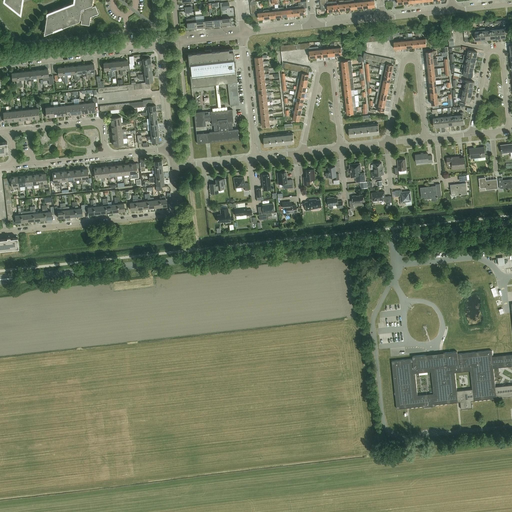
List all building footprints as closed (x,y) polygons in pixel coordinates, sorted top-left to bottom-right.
[(3,0),(4,1),(20,15),(22,0),(73,0),(74,2),(73,4),(72,3),(47,13),(44,34),(79,20),(81,20),(81,23),(89,25),(90,16),(98,13),(95,5),(92,7),(91,5),(92,4),(92,0),(3,0)] [(327,0),(325,0),(326,2),(327,2),(327,5),(327,7),(328,8),(328,12),(334,11),(333,1),(328,2),(327,0)] [(234,60),(233,49),(211,51),(211,49),(204,50),(205,52),(187,54),(189,65),(190,65),(191,75),(190,75),(191,87),(227,83),(230,106),(239,105),(235,70),(234,70),(232,60),(234,60)] [(262,56),(255,57),(256,63),(263,63),(263,62),(263,58),(267,57),(267,55),(262,55),(262,56)] [(263,63),(256,63),(256,70),(264,69),(264,68),(263,64),(268,63),(268,61),(263,62),(263,63)] [(394,65),(390,64),(388,64),(385,63),(382,63),(381,65),(384,66),(383,69),(386,69),(386,70),(392,71),(394,65)] [(264,69),(256,70),(257,76),(265,75),(264,74),(264,70),(269,70),(268,67),(264,68),(264,69)] [(42,70),(42,77),(43,81),(49,80),(49,84),(53,84),(52,76),(49,76),(48,69),(42,70)] [(265,75),(257,76),(258,82),(265,81),(265,80),(265,76),(269,76),(269,74),(264,74),(265,75)] [(265,81),(258,82),(259,89),(266,88),(266,87),(266,83),(270,82),(269,80),(265,80),(265,81)] [(266,88),(259,89),(259,95),(267,94),(267,93),(266,89),(270,88),(270,86),(266,87),(266,88)] [(267,94),(259,95),(260,101),(267,100),(267,99),(267,95),(271,95),(271,93),(267,93),(267,94)] [(87,103),(88,103),(87,98),(85,98),(85,103),(81,104),(80,104),(81,113),(88,113),(87,103)] [(94,102),(95,102),(95,99),(95,98),(92,98),(93,103),(88,103),(87,103),(88,113),(95,112),(94,102)] [(80,104),(81,104),(81,99),(78,99),(79,104),(74,104),(73,105),(74,114),(81,113),(80,104)] [(267,100),(260,101),(261,107),(268,107),(268,105),(267,101),(272,101),(272,99),(267,99),(267,100)] [(66,105),(67,105),(66,100),(65,101),(64,101),(65,105),(60,106),(59,106),(60,116),(67,115),(66,105)] [(73,105),(74,104),(74,100),(71,100),(72,105),(67,105),(66,105),(67,115),(74,114),(73,105)] [(59,106),(60,106),(60,101),(57,101),(58,106),(53,107),(52,107),(53,116),(60,116),(59,106)] [(52,107),(53,107),(53,102),(50,102),(51,107),(45,107),(45,110),(46,117),(53,116),(52,107)] [(38,108),(39,108),(39,103),(36,104),(36,108),(32,109),(31,109),(32,119),(39,118),(38,108)] [(31,109),(32,109),(31,104),(30,104),(29,104),(29,109),(25,110),(24,110),(25,119),(32,119),(31,109)] [(24,110),(25,110),(24,105),(22,105),(23,110),(18,110),(17,110),(18,120),(25,119),(24,110)] [(268,107),(261,107),(261,114),(269,113),(269,112),(268,108),(273,107),(272,105),(268,105),(268,107)] [(10,111),(11,111),(11,106),(8,106),(9,111),(3,112),(3,111),(0,111),(1,120),(4,120),(4,121),(11,121),(10,111)] [(204,112),(194,113),(195,127),(206,126),(205,121),(212,120),(212,125),(214,125),(215,132),(210,132),(211,142),(239,139),(238,129),(233,130),(232,123),(233,123),(232,109),(211,112),(211,111),(204,112)] [(269,113),(261,114),(262,120),(269,119),(269,118),(269,114),(273,114),(273,111),(269,112),(269,113)] [(121,125),(126,124),(126,122),(121,122),(120,116),(111,118),(111,125),(121,124),(121,125)] [(269,119),(262,120),(263,126),(270,126),(269,120),(274,120),(274,117),(269,118),(269,119)] [(350,137),(379,134),(378,123),(349,127),(350,137)] [(122,129),(121,125),(121,124),(111,125),(112,132),(122,131),(122,132),(127,131),(126,129),(122,129)] [(122,136),(122,132),(122,131),(112,132),(113,139),(123,137),(123,139),(127,138),(127,136),(122,136)] [(293,133),(284,134),(264,136),(265,146),(294,143),(293,133)] [(196,137),(197,144),(206,143),(206,136),(196,137)] [(123,143),(123,139),(123,137),(113,139),(113,146),(123,145),(123,146),(128,145),(128,143),(123,143)] [(511,157),(511,143),(501,145),(502,153),(511,152),(511,157)] [(479,157),(479,160),(486,160),(486,157),(484,147),(470,149),(471,158),(479,157)] [(415,155),(416,158),(416,163),(428,161),(429,162),(433,162),(432,155),(428,156),(428,153),(415,155)] [(453,169),(465,167),(464,158),(455,158),(455,157),(452,157),(451,157),(447,158),(448,164),(452,164),(453,169)] [(395,175),(399,174),(399,171),(407,170),(405,159),(397,160),(398,167),(395,168),(395,175)] [(378,163),(373,164),(374,172),(372,173),(373,179),(382,178),(381,174),(384,174),(383,167),(382,167),(382,163),(381,163),(380,162),(379,162),(378,163)] [(136,178),(138,178),(138,173),(137,173),(136,168),(136,163),(129,164),(130,174),(131,174),(131,177),(136,177),(136,178)] [(131,177),(131,174),(130,174),(129,164),(122,165),(123,175),(124,175),(128,174),(129,179),(131,178),(131,177)] [(357,182),(365,181),(364,173),(361,173),(360,164),(350,165),(351,177),(356,177),(357,182)] [(124,179),(124,175),(123,175),(122,165),(115,166),(116,175),(117,175),(121,175),(122,179),(124,179)] [(110,181),(110,176),(109,176),(108,166),(101,167),(102,177),(103,177),(108,176),(108,181),(110,181)] [(117,180),(117,175),(116,175),(115,166),(108,166),(109,176),(110,176),(115,176),(115,180),(117,180)] [(104,181),(103,177),(102,177),(101,167),(94,168),(94,172),(92,172),(93,180),(95,179),(95,178),(101,177),(101,182),(104,181)] [(339,180),(339,174),(336,174),(335,167),(328,168),(330,177),(336,177),(336,180),(339,180)] [(83,184),(82,179),(81,179),(80,169),(73,170),(74,180),(75,180),(80,179),(80,184),(83,184)] [(87,183),(90,183),(89,178),(88,178),(87,169),(80,169),(81,179),(82,179),(87,179),(87,183)] [(76,184),(75,180),(74,180),(73,170),(66,171),(67,181),(68,181),(73,180),(73,185),(76,184)] [(306,177),(303,177),(304,185),(310,184),(309,180),(315,179),(314,170),(309,170),(306,170),(306,177)] [(69,185),(68,181),(67,181),(66,171),(59,172),(60,181),(61,181),(66,181),(67,185),(69,185)] [(282,183),(283,189),(293,187),(292,180),(286,180),(285,171),(283,172),(284,172),(278,173),(279,180),(278,180),(279,184),(282,183)] [(62,186),(61,181),(60,181),(59,172),(52,172),(54,186),(59,185),(60,186),(62,186)] [(41,185),(45,185),(46,188),(48,187),(48,183),(47,183),(46,173),(39,174),(40,184),(41,183),(41,185)] [(34,189),(34,184),(33,184),(32,174),(25,175),(26,185),(27,185),(31,184),(32,189),(34,189)] [(41,185),(41,183),(40,184),(39,174),(32,174),(33,184),(34,184),(38,184),(39,188),(41,188),(41,185)] [(263,190),(271,189),(269,174),(262,175),(263,190)] [(27,190),(27,185),(26,185),(25,175),(18,176),(19,186),(20,186),(24,185),(25,190),(27,190)] [(20,190),(20,186),(19,186),(18,176),(11,177),(11,183),(9,183),(10,191),(11,191),(13,190),(14,190),(13,186),(17,186),(18,191),(20,190)] [(249,190),(248,183),(244,183),(244,177),(238,178),(238,177),(234,178),(234,183),(235,182),(235,188),(244,187),(245,190),(249,190)] [(487,190),(498,189),(497,180),(486,181),(486,178),(480,179),(480,188),(486,188),(487,190)] [(500,189),(511,187),(511,179),(502,180),(502,178),(499,178),(500,189)] [(209,184),(210,187),(210,194),(216,193),(216,190),(224,189),(223,179),(216,180),(216,183),(209,184)] [(453,188),(451,188),(451,193),(455,192),(456,195),(460,195),(462,195),(461,195),(463,194),(463,192),(467,192),(466,183),(452,185),(453,188)] [(438,197),(442,197),(440,184),(436,184),(436,186),(421,188),(422,197),(424,197),(424,199),(433,198),(433,201),(438,200),(438,197)] [(402,190),(395,191),(395,197),(401,196),(401,199),(400,199),(401,203),(405,203),(404,202),(405,202),(412,201),(410,191),(402,192),(402,190)] [(385,192),(372,193),(373,201),(385,200),(386,203),(392,202),(391,196),(385,197),(385,192)] [(364,203),(363,195),(353,196),(353,201),(350,201),(350,208),(354,208),(353,204),(364,203)] [(338,201),(338,198),(332,198),(328,198),(328,206),(329,206),(329,208),(330,209),(332,209),(333,207),(333,206),(337,205),(338,208),(343,207),(343,201),(338,201)] [(314,208),(321,207),(320,200),(314,200),(313,199),(309,200),(309,202),(305,202),(306,211),(311,210),(310,209),(314,209),(314,208)] [(292,201),(284,202),(282,203),(283,207),(286,207),(287,213),(291,213),(297,212),(296,205),(292,205),(292,201)] [(64,217),(63,203),(60,203),(61,207),(57,208),(57,206),(54,206),(55,214),(57,214),(58,218),(64,217)] [(78,208),(75,209),(76,216),(82,215),(82,211),(85,211),(84,204),(81,205),(81,208),(78,208)] [(94,214),(94,207),(87,207),(87,204),(84,204),(85,211),(88,211),(88,215),(94,214)] [(259,220),(268,219),(268,216),(272,216),(272,213),(274,213),(273,204),(262,205),(263,211),(258,212),(259,220)] [(50,207),(51,211),(45,212),(46,219),(52,219),(51,215),(54,215),(53,207),(50,207)] [(246,207),(234,208),(235,216),(247,215),(247,216),(252,216),(251,210),(246,210),(246,207)] [(225,222),(230,221),(229,214),(228,214),(227,209),(220,209),(221,215),(217,215),(217,222),(225,221),(225,222)] [(5,239),(0,239),(0,240),(1,250),(19,248),(18,237),(12,238),(10,238),(10,237),(7,237),(7,238),(5,238),(5,239)] [(492,356),(492,353),(492,350),(476,352),(457,354),(457,351),(443,353),(443,356),(426,357),(426,354),(423,355),(412,356),(413,359),(392,361),(397,409),(407,408),(409,407),(423,406),(423,407),(435,406),(435,405),(457,402),(460,402),(461,409),(472,408),(472,400),(511,395),(511,303),(511,309),(511,311),(511,312),(511,314),(511,353),(493,356),(492,356)]
